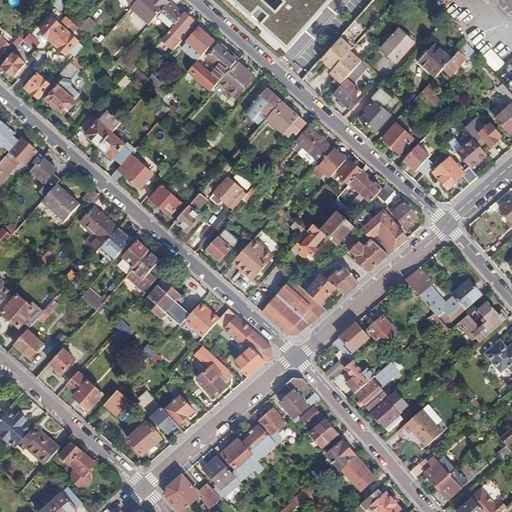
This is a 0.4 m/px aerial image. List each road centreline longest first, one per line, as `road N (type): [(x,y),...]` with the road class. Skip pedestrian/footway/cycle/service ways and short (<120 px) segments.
road 1 (residential): [(0,94),(296,357)]
road 2 (residential): [(445,227),(195,0)]
road 3 (residential): [(296,357),(430,511)]
road 4 (secondary): [(145,490),(296,357)]
road 5 (secondary): [(296,357),(445,227)]
road 6 (residential): [(145,490),(0,363)]
